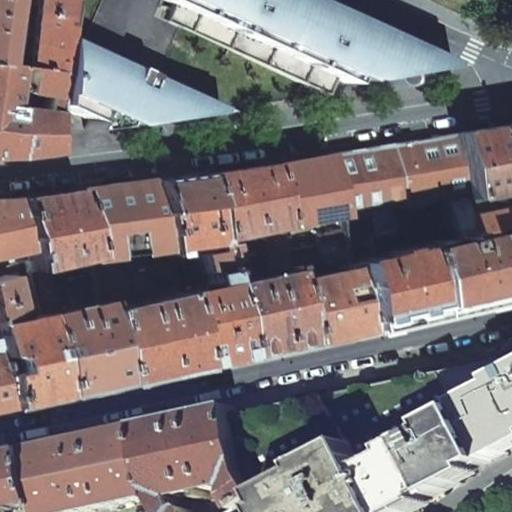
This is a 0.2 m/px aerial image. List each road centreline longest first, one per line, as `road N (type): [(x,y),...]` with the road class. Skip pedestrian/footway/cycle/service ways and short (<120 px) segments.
road 1 (residential): [(511,318),(0,428)]
road 2 (residential): [(0,171),(511,97)]
road 3 (residential): [(367,0),(477,48),(511,51)]
